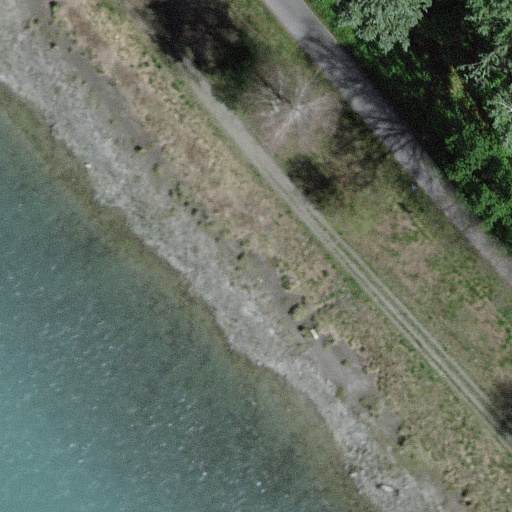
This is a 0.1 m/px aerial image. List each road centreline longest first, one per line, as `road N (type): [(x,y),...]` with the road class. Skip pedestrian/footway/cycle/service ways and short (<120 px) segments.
road 1 (track): [(136,0),(299,182),(511,450)]
road 2 (track): [(284,0),(511,264)]
